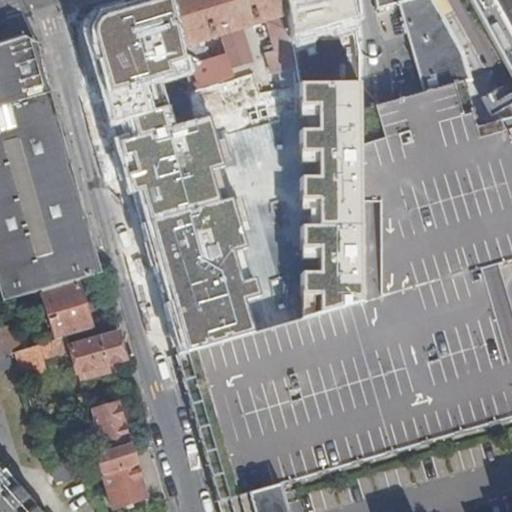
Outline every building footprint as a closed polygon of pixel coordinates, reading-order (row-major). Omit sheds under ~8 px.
[(287,0),(286,0),(171,0),(190,92),(235,75),(233,66),(253,60),(244,28),(269,20),(277,53),(268,56),(272,68),(273,75),(298,69),(287,0)] [(399,102),(455,87),(454,84),(462,82),(453,47),(451,47),(431,0),(378,0),(379,9),(400,3),(424,92),(398,100),(399,102)] [(511,0),(478,0),(511,60),(511,0)] [(0,290),(4,305),(29,297),(45,292),(50,290),(80,281),(103,274),(65,134),(39,42),(28,35),(0,43),(0,290)] [(327,297),(332,313),(322,316),(254,335),(224,344),(196,351),(178,357),(215,489),(273,471),(353,448),(329,365),(452,330),(459,352),(473,348),(466,325),(496,317),(482,268),(511,259),(511,210),(461,225),(440,152),(432,140),(467,130),(455,87),(399,102),(406,127),(360,140),(362,287),(327,297)] [(360,110),(360,114),(399,102),(398,100),(360,110)] [(360,114),(360,140),(406,127),(399,102),(360,114)] [(511,152),(492,122),(467,130),(432,140),(440,152),(461,225),(511,210),(511,152)] [(94,330),(80,281),(45,292),(59,340),(70,337),(94,330)] [(0,328),(8,355),(17,352),(19,352),(4,305),(0,306),(0,328)] [(273,471),(278,485),(511,417),(511,373),(496,317),(466,325),(473,348),(459,352),(452,330),(329,365),(353,448),(273,471)] [(110,366),(128,360),(120,332),(72,346),(70,337),(59,340),(36,347),(39,357),(71,347),(81,382),(112,373),(110,366)] [(17,352),(27,385),(46,380),(39,357),(36,347),(19,352),(17,352)] [(128,442),(118,405),(94,412),(97,422),(91,425),(93,430),(96,437),(88,440),(92,452),(128,442)] [(87,454),(92,452),(88,440),(96,437),(93,430),(81,433),(87,454)] [(146,500),(134,445),(99,456),(100,463),(111,511),(146,500)] [(100,463),(99,456),(90,458),(92,466),(100,463)] [(0,511),(42,511),(16,479),(0,459),(0,511)] [(215,489),(219,502),(275,486),(278,497),(281,496),(280,491),(278,485),(273,471),(215,489)] [(285,511),(281,496),(278,497),(275,486),(219,502),(220,508),(221,511),(285,511)]
